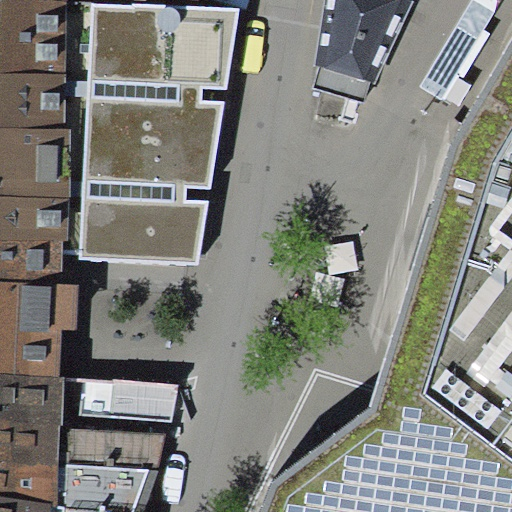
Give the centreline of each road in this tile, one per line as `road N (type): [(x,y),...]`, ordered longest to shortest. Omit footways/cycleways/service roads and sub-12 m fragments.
road 1 (residential): [(185,511),(226,349),(251,170)]
road 2 (residential): [(251,170),(376,154),(445,0)]
road 3 (residential): [(251,170),(276,15)]
